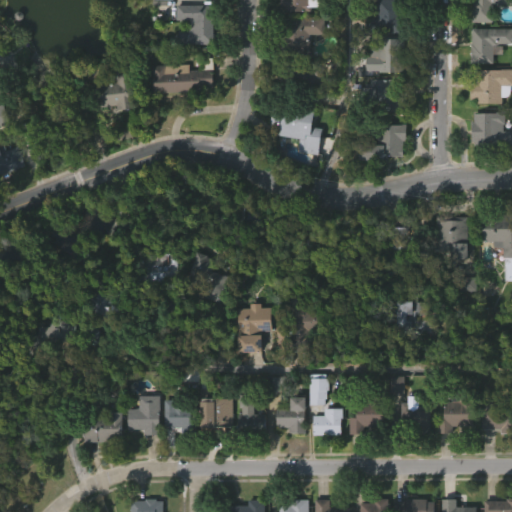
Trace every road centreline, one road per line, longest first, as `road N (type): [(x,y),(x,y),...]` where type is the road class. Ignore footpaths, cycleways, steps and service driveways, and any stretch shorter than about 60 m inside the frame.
road 1 (residential): [(0,213),(155,152),(226,155),(312,192),(347,197),(441,177),(511,175)]
road 2 (residential): [(51,511),(137,467),(511,463)]
road 3 (residential): [(441,177),(442,0)]
road 4 (residential): [(226,155),(248,90),(250,0)]
